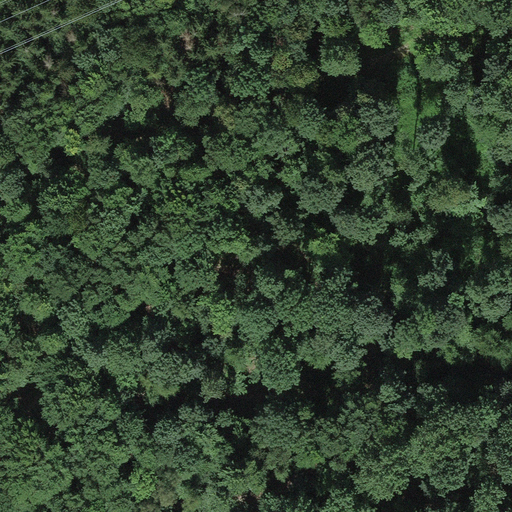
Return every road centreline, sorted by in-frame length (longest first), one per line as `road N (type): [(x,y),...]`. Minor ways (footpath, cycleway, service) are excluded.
road 1 (track): [(0,219),(77,159),(395,57),(489,0)]
road 2 (track): [(500,511),(474,480),(423,464),(354,461),(287,477),(244,511)]
